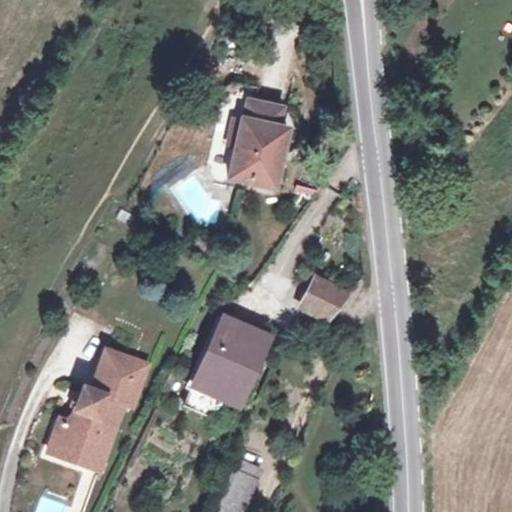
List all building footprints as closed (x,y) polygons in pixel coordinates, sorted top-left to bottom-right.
[(255,100),(251,121),(261,123),(265,101),(255,100)] [(283,191),(299,131),(287,128),(292,107),(265,101),(261,123),(251,121),(245,146),(237,181),(283,191)] [(242,120),(235,145),(245,146),(251,121),(242,120)] [(332,321),(354,293),(325,277),(306,308),(332,321)] [(274,336),(232,315),(200,381),(241,402),(274,336)] [(158,363),(117,349),(102,390),(92,386),(79,422),(71,418),(60,451),(92,462),(101,437),(121,444),(136,403),(143,405),(158,363)] [(232,424),(241,402),(200,381),(190,403),(232,424)] [(121,444),(101,437),(92,462),(112,469),(121,444)] [(244,456),(239,469),(262,480),(267,468),(244,456)] [(247,511),(262,480),(239,469),(218,511),(247,511)]
